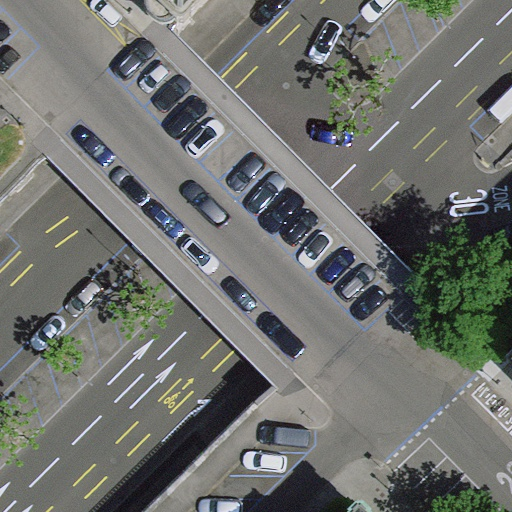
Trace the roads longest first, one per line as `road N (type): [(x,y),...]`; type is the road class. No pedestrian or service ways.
road 1 (secondary): [(28,511),(511,32)]
road 2 (residential): [(400,381),(20,0)]
road 3 (secondary): [(340,0),(0,332)]
road 4 (residential): [(400,381),(268,511)]
road 5 (residential): [(511,495),(400,381)]
